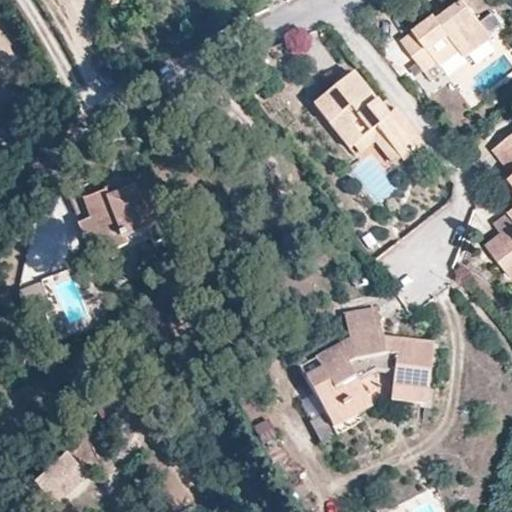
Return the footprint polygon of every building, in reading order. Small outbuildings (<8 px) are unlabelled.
[(106,0),(114,12),(135,0),(106,0)] [(435,17),(401,43),(424,74),(436,63),(440,68),(461,53),(466,59),(492,39),(463,2),(438,21),(435,17)] [(335,87),(352,74),(348,69),(332,83),(335,87)] [(425,144),(396,112),(389,118),(352,74),(335,87),(313,106),(349,150),(354,146),(375,130),(400,159),(403,162),(425,144)] [(391,167),(400,159),(375,130),(354,146),(361,154),(374,144),(391,167)] [(496,244),(493,240),(485,246),(511,278),(511,134),(492,150),(511,176),(508,179),(511,183),(511,208),(493,224),(500,235),(504,238),(496,244)] [(104,255),(127,246),(124,239),(147,231),(149,237),(152,244),(178,233),(171,216),(168,217),(150,172),(83,199),(77,188),(66,191),(87,244),(97,240),(104,255)] [(124,239),(127,246),(149,237),(147,231),(124,239)] [(500,235),(493,240),(496,244),(504,238),(500,235)] [(49,278),(41,281),(44,289),(53,286),(49,278)] [(342,313),(345,331),(380,324),(377,307),(342,313)] [(380,324),(345,331),(347,338),(351,357),(344,360),(336,345),(296,367),(326,419),(367,396),(358,378),(373,370),(393,372),(391,391),(406,393),(405,403),(426,406),(433,343),(398,340),(397,341),(382,339),(380,324)] [(351,357),(347,338),(336,345),(344,360),(351,357)] [(390,402),(405,403),(406,393),(391,391),(390,402)] [(367,396),(326,419),(332,429),(372,407),(367,396)] [(253,428),(261,447),(278,440),(270,421),(253,428)] [(85,470),(67,452),(34,478),(53,497),(85,470)]
